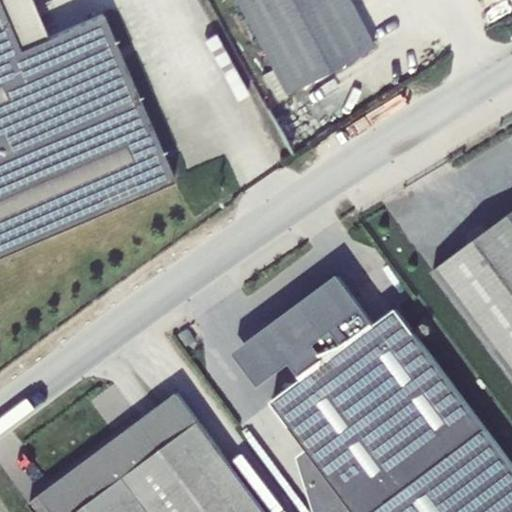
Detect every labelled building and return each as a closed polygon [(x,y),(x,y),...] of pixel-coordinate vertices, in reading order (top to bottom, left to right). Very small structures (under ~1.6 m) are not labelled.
[(102,14),(47,37),(31,0),(0,0),(0,253),(173,179),(102,14)] [(349,0),(235,0),(272,68),(285,92),(373,45),(349,0)] [(287,95),(285,92),(272,68),(262,74),(276,101),(287,95)] [(511,211),(432,271),(511,378),(511,211)] [(259,386),(293,360),(306,377),(273,400),(308,448),(355,511),(511,511),(511,463),(398,308),(376,324),(338,273),(233,351),(259,386)] [(187,327),(178,334),(186,346),(195,339),(187,327)] [(178,392),(142,419),(147,426),(184,399),(178,392)] [(147,426),(142,419),(28,504),(34,511),(267,511),(184,399),(147,426)] [(355,511),(308,448),(297,456),(314,511),(355,511)]
